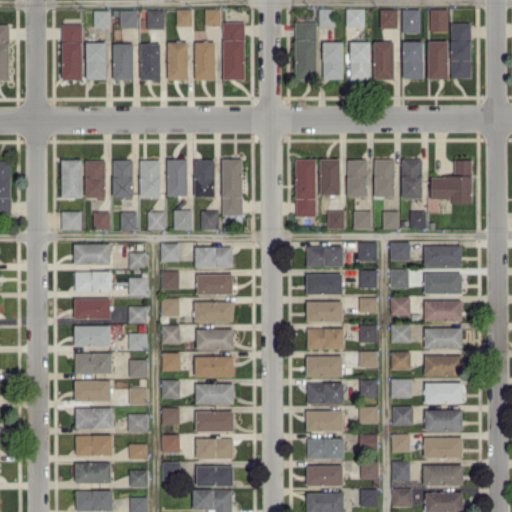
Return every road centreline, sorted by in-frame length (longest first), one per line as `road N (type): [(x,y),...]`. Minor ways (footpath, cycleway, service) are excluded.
road 1 (residential): [(270,0),(273,511)]
road 2 (residential): [(493,0),(496,511)]
road 3 (residential): [(511,120),(0,122)]
road 4 (residential): [(35,0),(37,511)]
